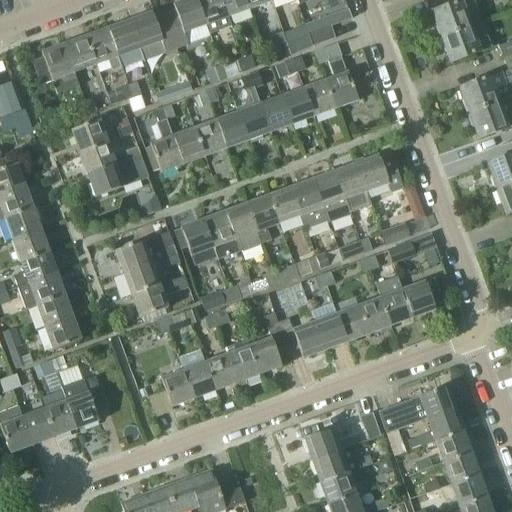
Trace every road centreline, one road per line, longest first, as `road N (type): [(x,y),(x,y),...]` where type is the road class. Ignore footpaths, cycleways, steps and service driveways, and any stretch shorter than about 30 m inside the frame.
road 1 (residential): [(474,336),(58,494)]
road 2 (residential): [(368,0),(481,309),(474,336)]
